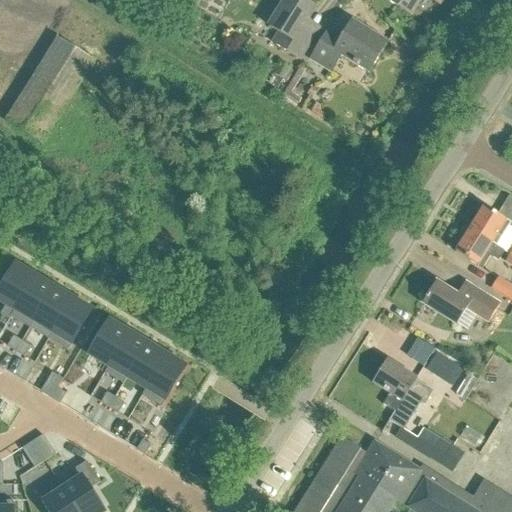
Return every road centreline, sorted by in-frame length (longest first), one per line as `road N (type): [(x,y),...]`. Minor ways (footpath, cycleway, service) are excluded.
road 1 (unclassified): [(233,511),(463,143)]
road 2 (residential): [(212,511),(48,415)]
